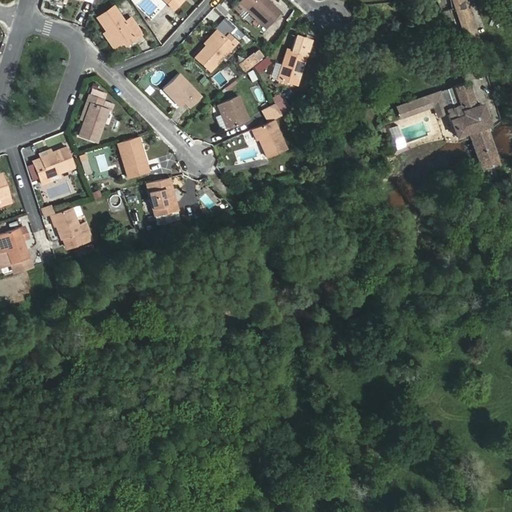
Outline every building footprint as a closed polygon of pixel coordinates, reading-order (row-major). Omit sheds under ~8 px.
[(164,0),(174,9),(182,0),(164,0)] [(239,0),(233,7),(240,14),(245,8),(266,28),(280,12),(267,0),(239,0)] [(131,18),(124,22),(114,6),(97,17),(116,45),(133,34),(136,38),(142,34),(131,18)] [(454,11),(457,18),(468,14),(465,7),(454,11)] [(468,14),(457,18),(466,41),(477,37),(468,14)] [(233,45),(218,32),(195,57),(209,70),(233,45)] [(296,36),(292,50),(287,48),(278,78),(296,84),(311,41),(296,36)] [(257,53),(250,59),(253,61),(259,56),(257,53)] [(201,97),(179,73),(163,88),(180,106),(185,101),(190,106),(201,97)] [(500,163),(480,103),(474,105),(466,82),(454,86),(460,105),(446,109),(440,91),(405,102),(409,114),(433,106),(438,123),(449,119),(452,126),(455,136),(469,131),(482,169),(500,163)] [(280,94),(273,98),(281,112),(288,108),(280,94)] [(238,95),(216,104),(227,128),(248,119),(238,95)] [(103,100),(91,96),(88,103),(90,104),(79,135),(96,141),(108,110),(101,108),(103,100)] [(399,117),(409,114),(405,102),(395,105),(399,117)] [(269,122),(273,120),(282,116),(275,105),(262,110),(269,122)] [(449,119),(438,123),(440,130),(452,126),(449,119)] [(269,122),(254,128),(266,157),(286,149),(273,120),(269,122)] [(139,136),(117,143),(128,178),(149,172),(139,136)] [(50,180),(48,177),(74,166),(66,147),(40,156),(42,160),(34,163),(35,167),(36,169),(39,177),(42,184),(50,180)] [(29,169),(33,179),(39,177),(36,169),(35,167),(29,169)] [(1,173),(0,173),(0,198),(9,196),(1,173)] [(169,177),(146,183),(154,216),(155,216),(156,215),(176,210),(177,210),(169,177)] [(71,207),(51,214),(61,239),(62,238),(65,248),(91,239),(87,229),(80,231),(71,207)] [(176,210),(156,215),(155,216),(157,224),(178,219),(176,210)] [(24,226),(18,229),(22,241),(29,238),(24,226)] [(17,228),(0,233),(0,266),(11,263),(28,257),(22,241),(18,229),(17,228)] [(91,243),(80,248),(82,254),(93,251),(91,243)] [(31,267),(28,257),(11,263),(14,272),(31,267)]
